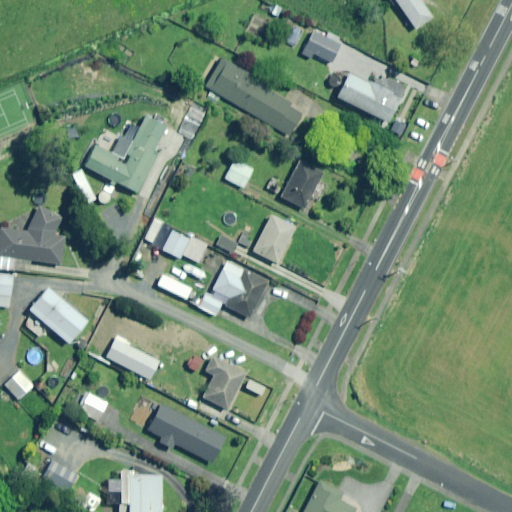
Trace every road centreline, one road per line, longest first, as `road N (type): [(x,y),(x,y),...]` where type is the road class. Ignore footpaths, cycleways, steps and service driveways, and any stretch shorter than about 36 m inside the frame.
road 1 (unclassified): [(511,6),(308,402)]
road 2 (residential): [(308,402),(511,506)]
road 3 (unclassified): [(308,402),(251,511)]
